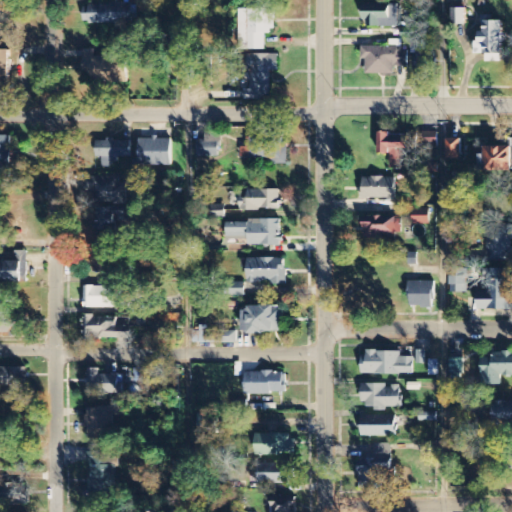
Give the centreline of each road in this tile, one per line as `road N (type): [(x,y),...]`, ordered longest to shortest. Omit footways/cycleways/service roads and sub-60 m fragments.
road 1 (residential): [(511,105),(288,115),(0,113)]
road 2 (residential): [(54,511),(53,0)]
road 3 (residential): [(324,511),(324,0)]
road 4 (residential): [(324,354),(0,351)]
road 5 (residential): [(511,506),(324,506)]
road 6 (residential): [(511,329),(324,329)]
